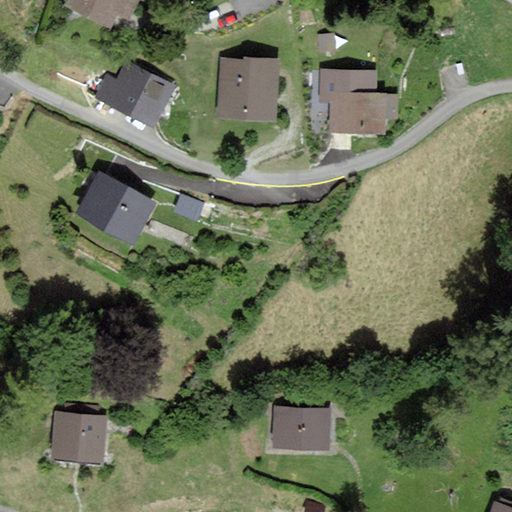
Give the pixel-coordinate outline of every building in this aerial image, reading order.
[(137,0),(67,0),(67,2),(109,23),(116,10),(129,17),(137,0)] [(278,61),(220,60),(219,119),(277,120),(278,61)] [(107,75),(98,96),(158,124),(177,84),(126,61),(117,80),(107,75)] [(374,96),(375,71),(324,70),(323,99),(334,99),(333,128),(381,129),(381,116),(395,116),(395,96),(374,96)] [(100,171),(78,211),(137,243),(159,203),(100,171)] [(272,407),(271,452),(337,454),(338,409),(272,407)] [(61,415),(57,461),(104,466),(108,419),(61,415)]
